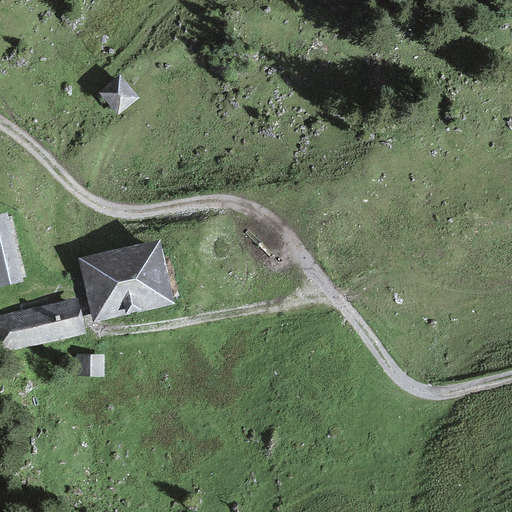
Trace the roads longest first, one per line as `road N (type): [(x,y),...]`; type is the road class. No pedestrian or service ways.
road 1 (track): [(511,377),(455,390),(413,386),(249,207),(214,200),(150,211),(104,206),(0,123)]
road 2 (track): [(332,293),(128,330)]
